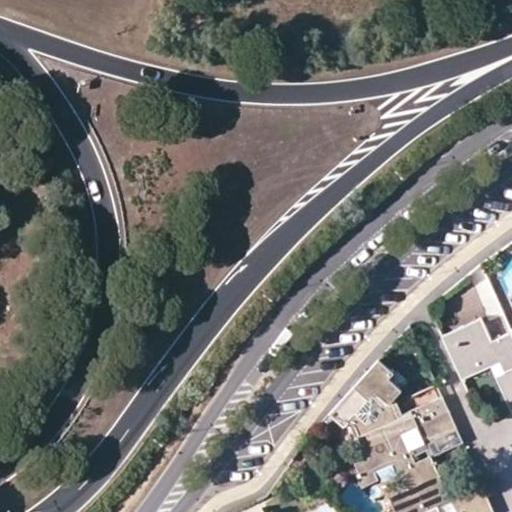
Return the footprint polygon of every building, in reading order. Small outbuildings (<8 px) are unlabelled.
[(441,335),(461,378),(498,361),(503,372),(506,371),(511,383),(511,333),(511,331),(490,340),(479,317),(441,335)] [(387,376),(391,371),(377,359),(329,414),(343,426),(349,426),(360,452),(401,434),(416,427),(447,412),(440,396),(401,413),(393,397),(400,388),(387,376)] [(511,412),(511,411),(511,383),(506,371),(503,372),(495,376),(511,412)] [(416,427),(422,442),(454,428),(447,412),(416,427)] [(454,428),(422,442),(429,456),(461,442),(454,428)] [(386,492),(395,511),(421,511),(437,505),(449,500),(429,456),(416,462),(401,434),(360,452),(351,456),(357,470),(354,471),(361,487),(377,479),(374,472),(394,463),(404,484),(386,492)] [(297,469),(308,491),(319,486),(309,464),(297,469)] [(452,498),(458,511),(477,511),(490,506),(480,485),(452,498)]
